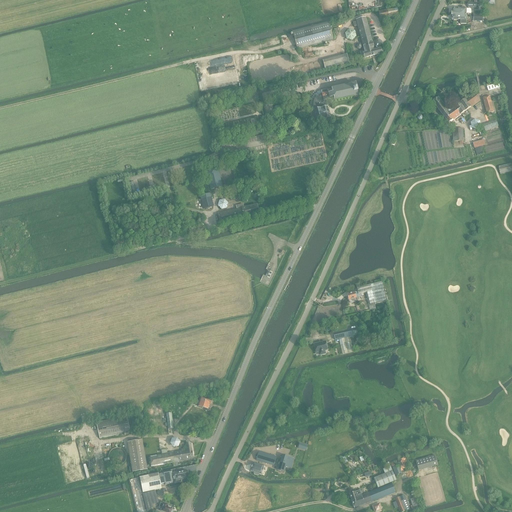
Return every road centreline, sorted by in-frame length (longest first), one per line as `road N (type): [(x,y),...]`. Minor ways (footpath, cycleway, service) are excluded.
road 1 (residential): [(210,511),(443,0)]
road 2 (secondary): [(186,511),(256,335),(415,0)]
road 3 (track): [(0,108),(234,53),(289,46),(300,59),(317,59)]
road 4 (track): [(0,285),(317,210)]
road 5 (track): [(0,39),(156,0)]
road 6 (track): [(0,448),(68,433),(97,442),(131,437)]
